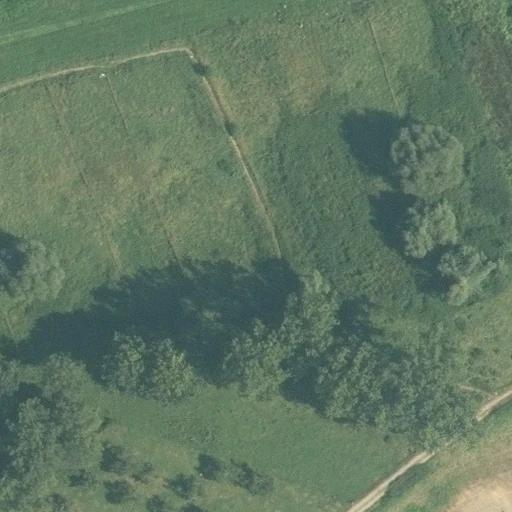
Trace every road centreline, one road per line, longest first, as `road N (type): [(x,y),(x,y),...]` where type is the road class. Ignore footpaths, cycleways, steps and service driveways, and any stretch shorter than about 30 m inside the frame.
road 1 (track): [(189,46),(262,208),(290,316),(304,335),(498,405)]
road 2 (track): [(0,93),(189,46)]
road 3 (track): [(355,511),(511,397)]
road 4 (track): [(189,46),(359,0)]
